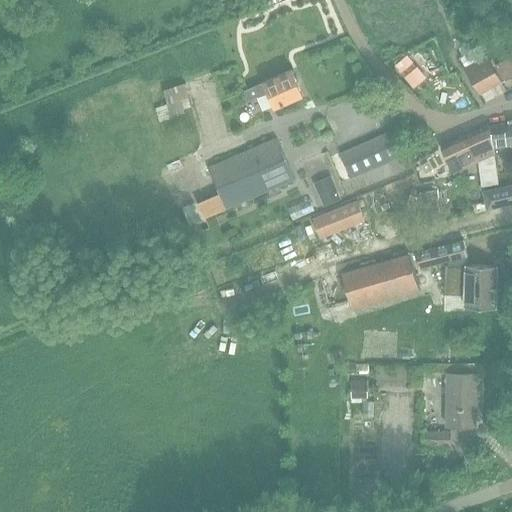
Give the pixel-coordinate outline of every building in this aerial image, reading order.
[(476,59),(489,86),(500,80),(487,53),(476,59)] [(511,53),(507,57),(496,62),(504,78),(511,73),(511,53)] [(478,91),(489,86),(476,59),(464,64),(478,91)] [(304,96),(294,70),(245,90),(249,101),(269,93),(275,108),(304,96)] [(511,144),(511,120),(507,122),(489,125),(491,142),(508,140),(509,145),(511,144)] [(473,161),(493,153),(491,142),(489,125),(441,144),(450,167),(472,158),(473,161)] [(352,178),(400,158),(390,133),(342,153),(352,178)] [(277,138),(208,167),(219,193),(226,209),(295,181),(277,138)] [(489,206),(511,201),(511,183),(485,189),(489,206)] [(438,189),(420,192),(425,219),(443,215),(438,189)] [(358,199),(312,218),(318,234),(339,225),(338,223),(363,212),(358,199)] [(436,263),(467,254),(463,239),(432,247),(436,263)] [(352,310),(419,291),(409,254),(341,272),(352,310)] [(497,292),(497,280),(496,280),(496,265),(466,264),(465,306),(495,307),(496,292),(497,292)] [(475,425),(475,373),(447,373),(447,425),(475,425)] [(450,444),(450,431),(422,431),(421,444),(450,444)]
